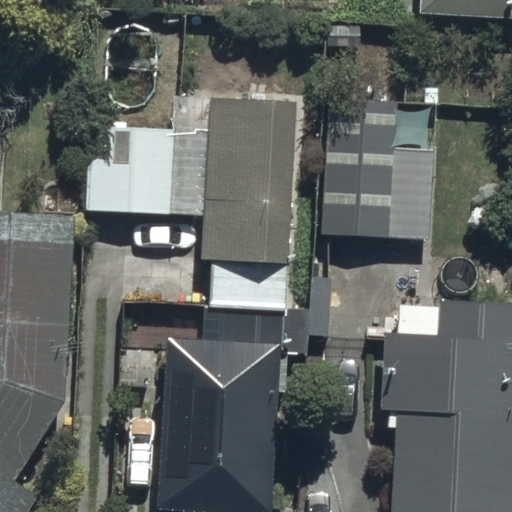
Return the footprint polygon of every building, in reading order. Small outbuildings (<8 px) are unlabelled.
[(511,0),(423,0),(422,33),(511,36),(511,0)] [(285,353),(295,120),(211,114),(204,275),(213,275),(211,324),(221,324),(219,358),(164,356),(157,511),(276,511),(283,362),(292,362),(292,353),(285,353)] [(397,115),(327,114),(324,247),(430,249),(431,166),(395,165),(397,115)] [(173,230),(175,144),(127,144),(127,133),(100,133),(100,141),(88,141),(86,228),(173,230)] [(67,418),(76,231),(0,227),(0,511),(34,511),(14,498),(67,418)] [(511,511),(511,321),(442,320),(442,323),(398,321),(397,354),(385,353),(382,427),(401,428),(396,511),(511,511)]
